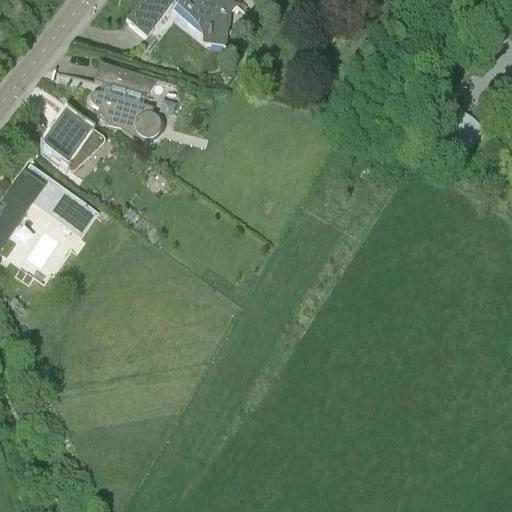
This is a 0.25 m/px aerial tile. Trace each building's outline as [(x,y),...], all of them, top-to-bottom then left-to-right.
[(223,0),(145,0),(125,26),(145,41),(176,2),(209,27),(206,46),(226,48),(230,21),(226,18),(234,8),(223,0)] [(156,84),(117,73),(98,68),(93,86),(108,90),(106,98),(97,96),(96,96),(94,96),(93,96),(92,97),(91,97),(90,98),(89,99),(89,100),(89,102),(89,103),(89,104),(89,105),(89,106),(90,107),(91,108),(98,113),(96,116),(109,126),(107,128),(119,132),(142,147),(142,145),(147,145),(152,144),(156,142),(159,139),(161,135),(162,132),(162,128),(162,124),(160,121),(158,118),(156,116),(154,115),(151,114),(152,110),(143,108),(146,100),(156,84)] [(456,113),(428,151),(457,170),(483,132),(456,113)] [(64,118),(41,152),(58,164),(67,170),(77,155),(88,162),(103,147),(103,146),(104,146),(104,145),(104,144),(104,143),(104,142),(103,142),(103,141),(92,133),(90,136),(64,118)] [(0,252),(31,208),(33,206),(42,192),(48,183),(46,182),(28,170),(27,171),(22,179),(0,211),(0,252)]
